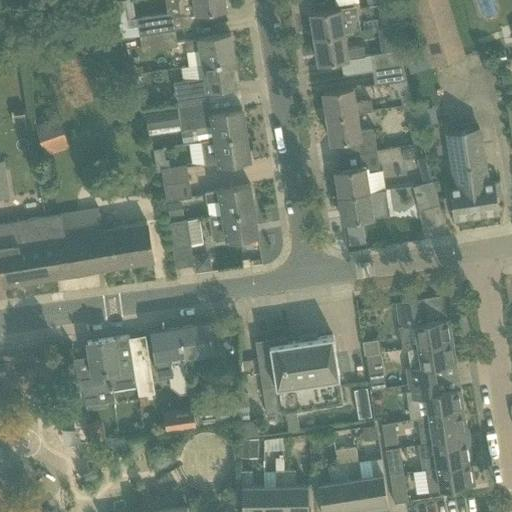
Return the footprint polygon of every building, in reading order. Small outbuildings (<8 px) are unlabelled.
[(0,0),(0,22),(35,10),(31,0),(0,0)] [(138,36),(135,18),(127,19),(124,0),(114,2),(122,39),(138,36)] [(177,0),(180,16),(226,8),(224,0),(177,0)] [(366,0),(368,8),(376,6),(382,28),(391,25),(385,1),(384,0),(366,0)] [(466,55),(447,0),(409,0),(424,47),(430,66),(466,55)] [(360,20),(343,22),(341,8),(310,13),(314,38),(344,33),(345,33),(361,31),(360,20)] [(139,35),(176,29),(174,16),(173,16),(172,11),(168,12),(136,17),(139,35)] [(107,35),(100,16),(77,24),(84,43),(107,35)] [(142,52),(155,49),(179,45),(176,29),(139,35),(142,52)] [(201,50),(203,64),(234,59),(230,33),(199,38),(199,39),(186,41),(187,52),(201,50)] [(314,38),(318,64),(365,56),(363,45),(347,48),(345,33),(344,33),(314,38)] [(395,38),(379,40),(381,52),(398,50),(395,38)] [(402,64),(398,50),(381,52),(369,55),(372,69),(402,64)] [(238,84),(234,59),(203,64),(205,78),(174,83),(176,93),(178,106),(209,101),(207,89),(238,84)] [(403,104),(412,102),(402,64),(372,69),(374,85),(397,81),(403,104)] [(322,92),(326,117),(357,112),(357,113),(372,110),(370,100),(355,102),(353,87),(322,92)] [(201,141),(246,133),(242,108),(211,113),(209,101),(178,106),(181,129),(199,127),(213,125),(215,138),(201,140),(201,141)] [(412,102),(403,104),(409,131),(419,128),(414,112),(412,102)] [(145,114),(148,130),(178,125),(176,109),(145,114)] [(336,142),(338,156),(376,149),(373,128),(360,129),(357,113),(357,112),(326,117),(330,142),(336,142)] [(69,146),(67,140),(64,131),(59,116),(35,124),(45,154),(69,146)] [(454,217),(475,214),(498,211),(496,195),(501,194),(499,180),(487,182),(483,156),(478,128),(447,132),(455,186),(450,187),(454,217)] [(219,164),(250,159),(246,133),(201,141),(203,156),(204,166),(218,164),(219,164)] [(164,159),(163,148),(156,149),(158,167),(169,166),(168,159),(164,159)] [(379,169),(376,149),(338,156),(340,170),(335,171),(339,196),(369,192),(366,171),(379,169)] [(417,159),(423,183),(433,180),(427,157),(417,159)] [(189,182),(187,164),(161,168),(164,186),(189,182)] [(0,199),(11,198),(7,175),(0,175),(0,199)] [(433,180),(423,183),(412,186),(418,210),(439,205),(433,180)] [(189,182),(164,186),(166,200),(191,197),(189,182)] [(209,217),(254,210),(250,184),(218,189),(218,190),(204,192),(206,203),(219,201),(221,214),(209,216),(209,217)] [(373,217),(369,192),(339,196),(343,222),(373,217)] [(168,203),(170,216),(180,215),(179,202),(168,203)] [(56,238),(62,276),(151,261),(153,261),(147,222),(102,230),(99,208),(45,217),(49,239),(56,238)] [(254,210),(209,217),(213,241),(226,239),(226,240),(258,235),(254,210)] [(0,224),(0,258),(4,286),(6,285),(62,276),(56,238),(49,239),(45,217),(0,224)] [(199,218),(168,222),(172,248),(191,245),(187,224),(200,223),(199,218)] [(211,268),(209,253),(194,255),(196,271),(211,268)] [(426,322),(424,310),(422,298),(396,302),(400,327),(403,349),(418,346),(452,341),(449,318),(426,322)] [(209,322),(180,327),(187,371),(216,366),(209,322)] [(184,355),(186,371),(187,371),(180,327),(151,331),(158,376),(173,373),(170,358),(184,355)] [(113,337),(87,341),(94,386),(82,387),(85,405),(115,400),(113,390),(137,386),(132,357),(129,335),(120,336),(120,338),(113,339),(113,337)] [(343,403),(335,352),(333,335),(269,345),(270,350),(257,352),(262,386),(262,387),(267,414),(280,412),(280,413),(343,403)] [(418,346),(421,365),(405,369),(407,384),(436,379),(434,367),(456,364),(452,341),(418,346)] [(132,357),(137,386),(138,395),(155,391),(149,355),(132,357)] [(383,372),(369,374),(371,388),(386,386),(383,372)] [(437,392),(436,379),(407,384),(408,391),(405,391),(410,419),(429,417),(463,411),(460,388),(437,392)] [(194,410),(194,412),(196,426),(240,419),(235,384),(216,386),(218,406),(194,410)] [(367,388),(354,390),(358,418),(371,416),(367,388)] [(250,412),(249,400),(247,400),(239,401),(240,412),(240,420),(250,419),(250,412)] [(163,411),(166,430),(195,425),(192,407),(163,411)] [(429,417),(433,442),(467,436),(463,411),(429,417)] [(242,421),(244,436),(258,434),(255,419),(242,421)] [(102,421),(84,424),(87,442),(105,439),(102,421)] [(385,445),(398,443),(395,422),(382,424),(385,445)] [(377,439),(375,426),(361,428),(364,441),(377,439)] [(423,458),(425,469),(471,462),(467,436),(433,442),(435,455),(430,456),(423,458)] [(126,437),(104,441),(107,456),(128,453),(126,437)] [(326,451),(323,437),(312,439),(314,453),(326,451)] [(242,439),(242,457),(257,457),(257,439),(242,439)] [(367,511),(388,508),(389,508),(381,458),(371,460),(373,475),(361,477),(367,511)] [(425,469),(428,492),(475,484),(471,462),(425,469)] [(337,465),(344,511),(365,511),(367,511),(361,477),(350,479),(347,464),(337,465)] [(318,484),(322,511),(344,511),(337,465),(328,466),(330,482),(318,484)] [(264,485),(264,511),(286,511),(285,469),(276,470),(276,485),(264,485)] [(285,469),(286,511),(308,511),(308,485),(295,485),(295,469),(285,469)] [(241,470),(242,500),(242,511),(264,511),(264,485),(252,486),(252,470),(241,470)] [(394,503),(406,501),(408,501),(403,472),(389,474),(394,503)]
